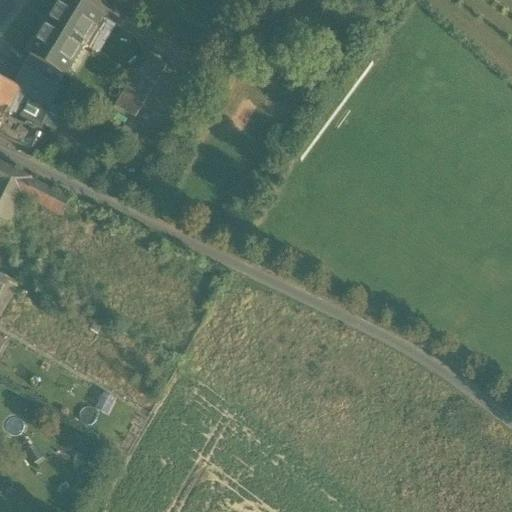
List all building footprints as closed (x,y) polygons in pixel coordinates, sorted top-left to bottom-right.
[(48,68),(64,77),(74,60),(72,59),(88,32),(90,33),(101,16),(73,0),(64,0),(51,21),(49,20),(43,30),(45,31),(30,57),(48,68)] [(112,120),(129,130),(164,71),(137,55),(102,114),(112,120)] [(23,67),(42,78),(48,68),(30,57),(23,67)] [(26,71),(19,84),(53,104),(68,113),(75,100),(26,71)] [(0,126),(18,91),(16,90),(0,83),(0,126)] [(0,126),(0,139),(29,154),(38,134),(53,104),(19,84),(16,90),(18,91),(0,126)] [(38,134),(29,154),(28,157),(39,162),(47,145),(45,138),(38,134)] [(0,230),(0,231),(5,233),(21,199),(32,179),(0,162),(0,230)] [(21,199),(66,221),(76,201),(32,179),(21,199)]
